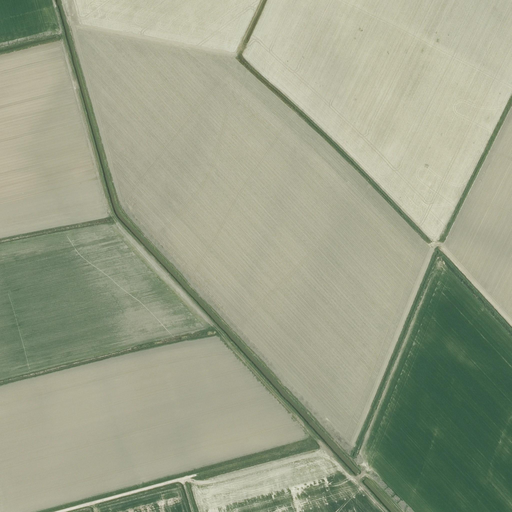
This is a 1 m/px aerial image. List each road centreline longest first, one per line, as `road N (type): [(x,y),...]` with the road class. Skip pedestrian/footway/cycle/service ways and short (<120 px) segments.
road 1 (track): [(320,449),(111,213),(64,41)]
road 2 (track): [(181,478),(320,449),(348,476),(363,476)]
road 3 (track): [(59,511),(181,478)]
